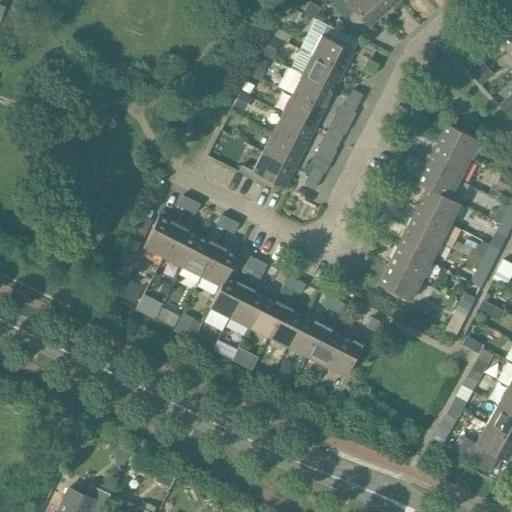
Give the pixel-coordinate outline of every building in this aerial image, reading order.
[(370,27),(386,12),(375,0),(330,0),(346,18),(355,10),(370,27)] [(399,0),(375,0),(386,12),(399,0)] [(511,12),(490,32),(506,50),(511,44),(511,12)] [(311,54),(343,70),(353,50),(321,34),(311,54)] [(333,89),(343,70),(311,54),(311,55),(301,49),(291,68),(301,73),(333,89)] [(378,63),(368,58),(364,67),(374,72),(378,63)] [(474,78),(487,66),(481,59),(468,71),(474,78)] [(487,66),(474,78),(481,85),(494,73),(487,66)] [(289,67),(279,86),(291,92),(323,108),(333,89),(301,73),(291,68),(289,67)] [(348,96),(359,102),(363,93),(353,88),(348,96)] [(323,108),(291,92),(282,112),(314,128),(323,108)] [(504,112),(511,105),(511,94),(511,93),(498,105),(504,112)] [(354,110),(359,102),(348,96),(344,105),(354,110)] [(272,131),(304,147),(314,128),(282,112),(272,131)] [(449,123),(439,143),(471,159),(481,139),(449,123)] [(333,126),(329,135),(339,140),(344,131),(333,126)] [(272,131),(262,150),(294,166),(304,147),(272,131)] [(334,150),(339,140),(329,135),(324,145),(334,150)] [(471,159),(439,143),(429,162),(461,179),(471,159)] [(272,187),(275,182),(284,186),(294,166),(262,150),(253,169),(241,164),(238,170),(272,187)] [(451,198),(461,179),(429,162),(419,182),(429,188),(429,187),(451,198)] [(306,163),(302,170),(309,174),(320,179),(324,170),(313,165),(313,166),(306,163)] [(320,179),(309,174),(305,183),(315,188),(320,179)] [(429,187),(429,188),(419,206),(452,223),(462,203),(451,198),(429,187)] [(177,205),(186,210),(192,198),(183,194),(177,205)] [(200,203),(192,198),(186,210),(194,214),(200,203)] [(452,223),(419,206),(409,226),(442,242),(452,223)] [(497,210),(492,219),(499,223),(510,228),(511,224),(511,218),(504,214),(497,210)] [(162,255),(179,223),(159,213),(142,245),(162,255)] [(216,224),(225,228),(230,218),(221,213),(216,224)] [(239,222),(230,218),(225,228),(234,233),(239,222)] [(182,265),(198,233),(179,223),(162,255),(182,265)] [(505,237),(510,228),(499,223),(495,232),(505,237)] [(400,245),(432,262),(442,242),(409,226),(400,245)] [(201,275),(217,243),(198,233),(182,265),(201,275)] [(217,243),(201,275),(220,284),(221,285),(226,274),(227,275),(238,253),(217,243)] [(422,281),(432,262),(400,245),(390,265),(422,281)] [(470,250),(467,256),(479,262),(490,268),(494,259),(484,253),(471,247),(470,250)] [(253,270),(258,259),(250,255),(244,265),(253,270)] [(505,283),(511,271),(511,263),(503,258),(492,274),(505,283)] [(267,264),(258,259),(253,270),(261,274),(267,264)] [(485,276),(490,268),(479,262),(475,271),(485,276)] [(422,281),(390,265),(380,285),(412,301),(422,281)] [(111,291),(135,302),(143,285),(119,274),(111,291)] [(245,284),(227,275),(226,274),(221,285),(220,284),(209,306),(229,316),(245,284)] [(292,289),(297,279),(288,274),(283,285),(292,289)] [(297,279),(292,289),(301,293),(306,283),(297,279)] [(245,284),(229,316),(249,326),(265,294),(245,284)] [(464,291),(460,300),(470,306),(475,297),(464,291)] [(265,294),(249,326),(268,336),(284,304),(265,294)] [(331,309),(336,298),(327,294),(322,304),(331,309)] [(143,295),(135,312),(154,321),(162,305),(143,295)] [(336,298),(331,309),(340,313),(345,302),(336,298)] [(466,315),(470,306),(460,300),(455,309),(466,315)] [(284,304),(268,336),(288,346),(304,313),(284,304)] [(304,313),(288,346),(307,355),(323,323),(304,313)] [(380,320),(372,316),(366,326),(375,331),(380,320)] [(323,323),(307,355),(327,365),(343,333),(323,323)] [(343,333),(327,365),(347,375),(363,343),(343,333)] [(238,348),(237,350),(232,359),(251,369),(257,357),(238,348)] [(472,366),(482,372),(487,363),(477,357),(472,366)] [(478,381),(482,372),(472,366),(467,375),(478,381)] [(511,388),(507,386),(496,405),(511,413),(511,388)] [(455,395),(450,404),(461,409),(466,401),(455,395)] [(461,409),(450,404),(446,412),(456,418),(461,409)] [(511,413),(496,405),(486,424),(511,438),(511,413)] [(511,449),(511,438),(486,424),(476,442),(464,436),(456,451),(490,470),(498,456),(506,460),(511,449)] [(130,453),(116,445),(113,452),(117,465),(123,468),(130,453)] [(69,487),(57,511),(101,511),(110,493),(90,484),(85,495),(69,487)]
